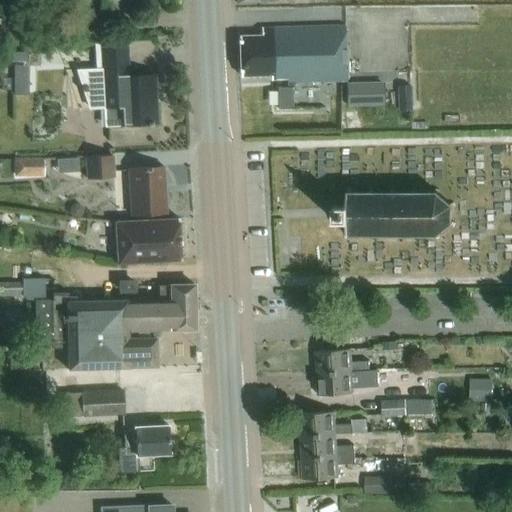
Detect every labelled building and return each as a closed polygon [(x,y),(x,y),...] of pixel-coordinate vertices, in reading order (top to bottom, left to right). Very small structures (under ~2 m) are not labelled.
[(101,0),(102,14),(138,12),(137,0),(101,0)] [(87,13),(59,15),(60,37),(88,35),(87,13)] [(33,17),(0,18),(0,41),(34,40),(33,17)] [(347,82),(346,54),(346,26),(262,29),(262,37),(240,37),(241,57),(242,77),(272,76),(272,80),(288,79),(288,88),(278,88),(278,109),(292,109),(292,89),(293,89),(295,83),(347,82)] [(126,44),(101,46),(102,69),(76,71),(77,72),(79,72),(83,87),(81,88),(82,93),(85,92),(90,107),(90,108),(120,107),(121,125),(156,123),(154,76),(128,77),(126,44)] [(26,53),(1,53),(1,62),(26,62),(26,53)] [(30,64),(14,64),(16,92),(31,91),(30,64)] [(383,83),(347,84),(348,106),(384,106),(383,83)] [(412,110),(411,86),(398,87),(399,111),(412,110)] [(86,180),(115,178),(113,155),(85,157),(86,180)] [(43,160),(15,160),(15,176),(43,176),(43,160)] [(163,167),(129,169),(132,217),(166,214),(163,167)] [(334,207),(334,222),(347,222),(347,236),(439,236),(453,224),(453,206),(439,193),(347,193),(347,208),(334,207)] [(83,209),(80,205),(74,205),(71,208),(70,214),(74,218),(79,218),(83,214),(83,209)] [(179,219),(115,223),(118,264),(181,261),(179,219)] [(134,282),(120,282),(120,291),(134,291),(134,282)] [(0,296),(23,295),(23,283),(0,283),(0,296)] [(194,285),(171,285),(159,286),(159,300),(129,301),(130,331),(155,331),(195,330),(194,285)] [(35,300),(36,333),(36,349),(68,348),(69,370),(128,368),(128,367),(156,366),(155,331),(130,331),(129,301),(68,303),(68,293),(52,294),(52,300),(35,300)] [(318,374),(371,371),(370,362),(352,363),(351,350),(317,352),(318,374)] [(34,370),(34,357),(9,357),(9,370),(34,370)] [(371,371),(318,374),(319,396),(354,394),(353,381),(371,380),(371,371)] [(473,380),(472,403),(495,403),(495,381),(473,380)] [(63,417),(123,416),(123,392),(62,393),(63,417)] [(406,400),(391,401),(382,401),(383,417),(407,416),(407,414),(412,414),(411,402),(406,402),(406,400)] [(302,436),(336,435),(354,434),(354,424),(336,425),(335,412),(300,414),(302,436)] [(119,473),(139,472),(139,455),(170,454),(169,426),(135,427),(135,431),(123,431),(124,447),(118,448),(119,473)] [(336,435),(302,436),(303,459),(356,455),(355,446),(337,447),(336,435)] [(356,455),(303,459),(304,480),(338,478),(338,465),(356,464),(356,455)] [(365,494),(403,494),(403,477),(365,477),(365,494)] [(411,483),(410,496),(433,497),(433,484),(411,483)]
